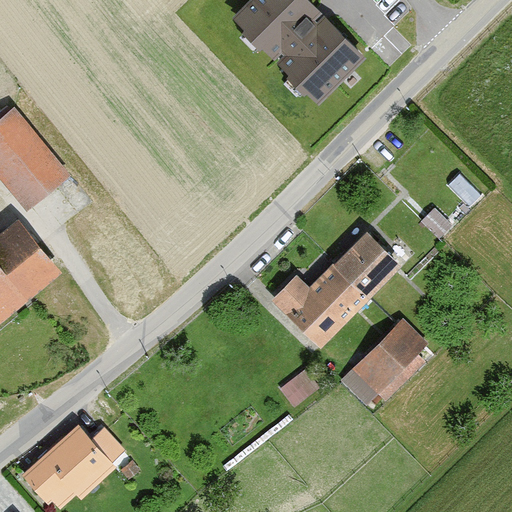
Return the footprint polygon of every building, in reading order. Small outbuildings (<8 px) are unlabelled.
[(250,0),(233,17),(318,104),(366,56),(310,0),(250,0)] [(0,175),(27,208),(69,174),(13,108),(0,118),(0,175)] [(458,173),(447,185),(469,206),(481,194),(458,173)] [(434,206),(421,219),(439,236),(451,224),(434,206)] [(0,319),(61,271),(18,217),(0,232),(0,319)] [(335,262),(368,294),(400,263),(366,230),(335,262)] [(333,260),(307,287),(294,275),(272,297),(319,344),(368,294),(335,262),(333,260)] [(416,353),(426,342),(401,318),(342,380),(366,403),(377,391),(386,399),(424,360),(416,353)] [(304,368),(279,387),(293,406),(318,387),(304,368)] [(75,423),(20,474),(46,502),(68,482),(82,496),(115,465),(75,423)]
